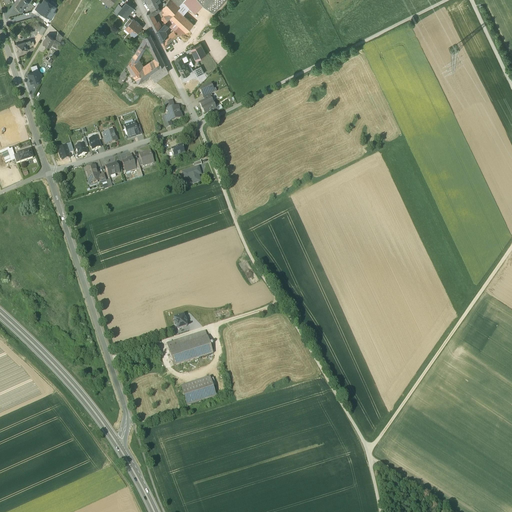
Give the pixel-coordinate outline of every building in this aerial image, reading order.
[(20,0),(15,6),(21,11),(28,2),(25,0),(20,0)] [(43,0),(41,3),(37,9),(38,10),(43,13),(50,3),(45,0),(43,0)] [(173,0),(168,0),(165,3),(166,4),(163,6),(166,9),(164,12),(164,15),(162,18),(165,22),(177,9),(180,7),(179,5),(173,0)] [(199,0),(214,13),(225,0),(199,0)] [(183,1),(179,5),(180,7),(177,9),(184,15),(190,8),(186,4),(183,1)] [(134,9),(126,2),(122,7),(118,12),(120,13),(126,18),(134,9)] [(55,6),(50,3),(43,13),(49,16),(53,11),(53,10),(55,6)] [(118,4),(113,11),(118,16),(120,13),(118,12),(122,7),(118,4)] [(151,11),(147,13),(153,25),(157,23),(153,15),(160,9),(158,6),(151,11)] [(166,39),(161,41),(164,48),(169,45),(168,43),(177,34),(179,36),(184,30),(186,32),(194,24),(184,15),(177,9),(165,22),(163,24),(166,27),(169,24),(175,30),(166,39)] [(130,18),(124,25),(126,27),(132,20),(130,18)] [(126,27),(126,28),(130,32),(138,23),(136,21),(136,22),(133,20),(132,20),(126,27)] [(138,23),(130,32),(135,36),(142,27),(139,25),(140,24),(138,23)] [(163,24),(161,26),(156,31),(161,41),(166,39),(164,36),(163,34),(165,31),(164,30),(166,27),(163,24)] [(42,25),(38,32),(42,34),(46,27),(42,25)] [(32,26),(26,31),(28,33),(25,35),(26,40),(30,39),(32,38),(31,37),(37,33),(36,32),(33,28),(32,26)] [(26,31),(22,34),(23,37),(18,38),(19,42),(24,40),(24,41),(26,40),(25,35),(28,33),(26,31)] [(58,32),(54,39),(60,42),(63,36),(58,32)] [(155,45),(150,34),(145,37),(149,43),(153,51),(157,49),(155,45)] [(47,35),(42,42),(50,46),(52,43),(57,46),(60,42),(54,39),(47,35)] [(145,37),(140,45),(145,48),(146,45),(149,43),(145,37)] [(26,40),(24,41),(27,49),(27,48),(32,47),(30,39),(26,40)] [(19,42),(16,43),(19,51),(25,49),(27,49),(27,48),(27,49),(24,41),(24,40),(19,42)] [(200,44),(191,48),(193,52),(197,60),(206,55),(200,44)] [(140,45),(126,67),(127,67),(130,72),(132,73),(142,64),(138,59),(145,48),(140,45)] [(47,56),(45,62),(52,65),(54,58),(47,56)] [(157,58),(144,67),(149,75),(150,75),(165,64),(161,56),(157,58)] [(183,57),(175,60),(179,68),(186,64),(188,63),(186,64),(186,63),(183,57)] [(142,64),(132,73),(134,76),(144,67),(142,64)] [(165,64),(150,75),(155,81),(169,71),(165,64)] [(186,64),(179,68),(183,75),(190,72),(186,64)] [(201,66),(194,69),(197,76),(204,73),(201,66)] [(127,67),(115,84),(119,89),(130,72),(127,67)] [(144,67),(134,76),(139,83),(149,75),(144,67)] [(38,70),(28,74),(30,82),(32,82),(38,80),(41,79),(40,77),(41,75),(40,73),(39,73),(38,70)] [(210,85),(199,90),(202,96),(208,93),(212,90),(211,88),(210,85)] [(210,99),(205,101),(199,104),(202,109),(212,104),(211,101),(210,99)] [(172,101),(164,104),(167,111),(174,108),(172,101)] [(212,104),(202,109),(204,114),(210,111),(215,109),(213,106),(212,104)] [(174,108),(167,111),(168,116),(163,118),(164,122),(169,120),(169,122),(181,118),(178,107),(174,108)] [(134,123),(124,127),(128,138),(136,136),(137,136),(135,130),(136,129),(135,127),(134,123)] [(109,132),(103,134),(105,138),(107,137),(109,144),(116,141),(113,130),(109,132)] [(97,137),(89,140),(90,143),(91,147),(92,150),(100,147),(98,140),(97,137)] [(161,143),(155,145),(158,151),(164,149),(161,143)] [(67,154),(73,152),(71,144),(65,146),(65,147),(67,154)] [(84,144),(75,147),(78,157),(87,154),(85,148),(84,144)] [(181,145),(170,149),(174,158),(184,153),(181,145)] [(69,160),(67,154),(65,147),(58,149),(59,153),(58,154),(60,160),(61,159),(62,162),(69,160)] [(8,149),(1,152),(5,164),(15,160),(12,149),(9,150),(8,149)] [(24,153),(17,155),(20,163),(32,159),(30,151),(26,152),(24,153)] [(150,151),(139,155),(140,158),(142,165),(143,166),(153,163),(150,151)] [(132,157),(127,159),(127,160),(121,162),(125,173),(135,170),(136,170),(133,161),(132,157)] [(139,166),(137,160),(133,161),(136,170),(135,170),(138,178),(142,177),(139,166)] [(116,163),(105,167),(108,177),(119,173),(117,168),(116,163)] [(94,166),(84,169),(88,180),(90,180),(91,183),(99,181),(98,176),(94,166)] [(198,167),(182,172),(183,177),(188,176),(191,184),(200,182),(197,173),(200,172),(198,167)] [(104,174),(98,176),(99,181),(100,184),(106,182),(106,181),(104,174)] [(183,315),(174,319),(175,322),(174,323),(175,326),(176,326),(177,330),(187,326),(186,323),(185,319),(184,319),(183,315)] [(205,331),(167,344),(168,349),(207,337),(205,331)] [(207,337),(168,349),(173,362),(211,350),(207,337)] [(211,350),(173,362),(174,366),(212,354),(211,350)] [(210,377),(181,387),(187,406),(216,397),(210,377)]
